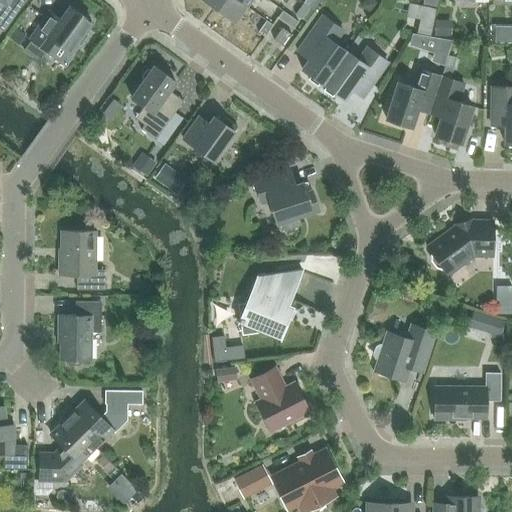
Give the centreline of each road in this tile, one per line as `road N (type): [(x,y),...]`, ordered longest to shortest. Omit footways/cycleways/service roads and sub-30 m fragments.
road 1 (residential): [(14,361),(15,188),(148,7)]
road 2 (residential): [(511,457),(375,455),(329,365),(369,242)]
road 3 (residential): [(336,142),(148,7)]
road 4 (residential): [(450,180),(336,142)]
